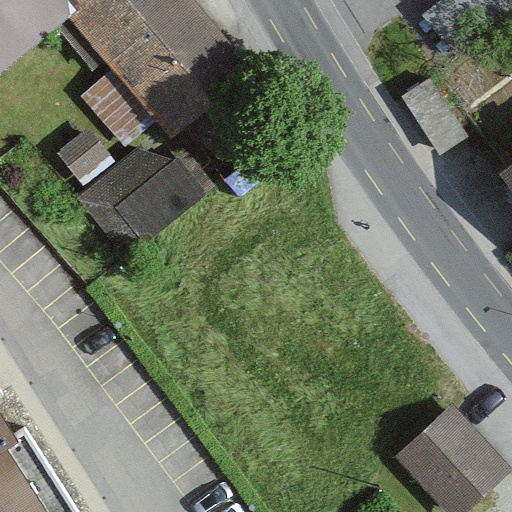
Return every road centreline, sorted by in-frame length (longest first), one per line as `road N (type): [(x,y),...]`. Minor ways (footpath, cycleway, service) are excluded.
road 1 (secondary): [(281,0),(368,140),(511,332)]
road 2 (residential): [(130,511),(60,395),(0,316)]
